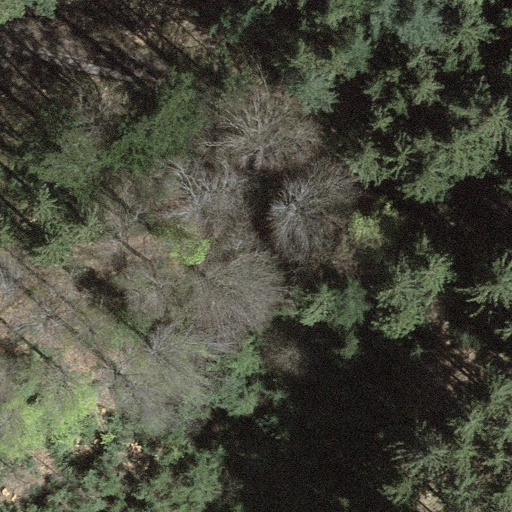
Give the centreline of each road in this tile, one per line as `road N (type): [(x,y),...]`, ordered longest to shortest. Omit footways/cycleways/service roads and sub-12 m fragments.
road 1 (track): [(511,213),(0,265)]
road 2 (track): [(511,203),(287,79),(108,0)]
